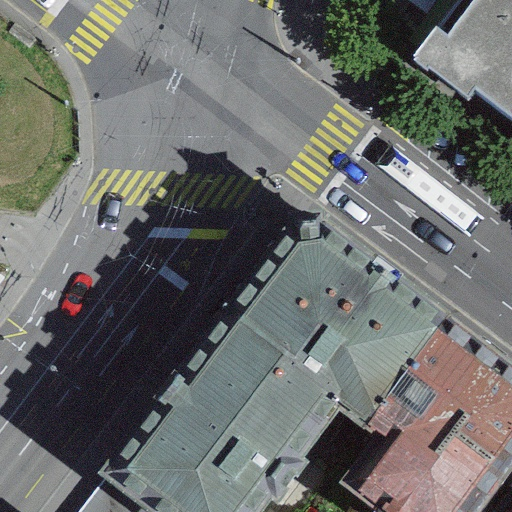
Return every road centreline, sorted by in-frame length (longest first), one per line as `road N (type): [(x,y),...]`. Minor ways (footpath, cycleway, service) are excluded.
road 1 (secondary): [(0,454),(184,187),(215,73)]
road 2 (tertiary): [(511,290),(215,73)]
road 3 (secondary): [(116,0),(215,73)]
